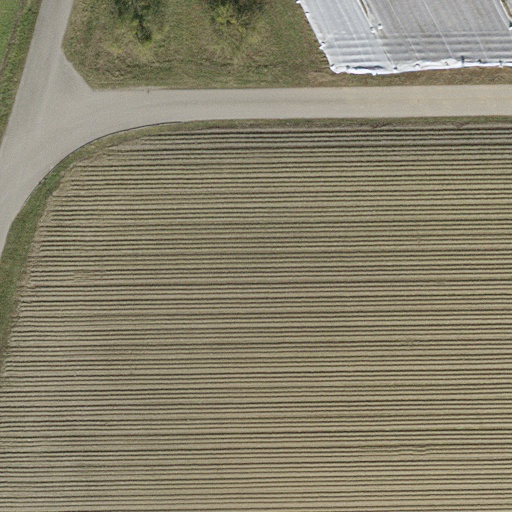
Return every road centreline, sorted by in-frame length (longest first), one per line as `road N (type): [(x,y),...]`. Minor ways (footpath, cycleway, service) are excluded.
road 1 (unclassified): [(511,82),(32,93)]
road 2 (unclassified): [(32,93),(0,218)]
